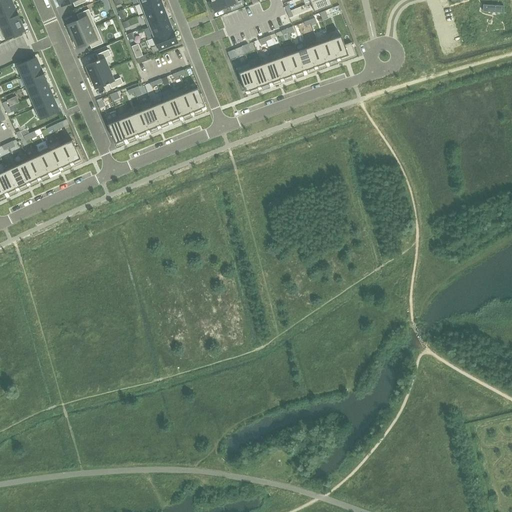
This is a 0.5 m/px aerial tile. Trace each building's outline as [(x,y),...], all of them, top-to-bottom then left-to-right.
[(11,0),(7,0),(0,3),(0,15),(15,9),(11,0)] [(160,0),(147,0),(138,3),(143,15),(163,7),(160,0)] [(210,0),(215,10),(229,5),(231,10),(243,6),(240,0),(238,1),(237,0),(210,0)] [(332,4),(330,0),(317,0),(310,3),(314,11),(332,4)] [(483,4),(483,11),(503,12),(503,6),(483,4)] [(145,19),(147,26),(168,18),(163,7),(143,15),(140,16),(142,20),(145,19)] [(15,9),(0,15),(0,27),(20,19),(19,19),(20,19),(15,9)] [(75,21),(68,24),(73,36),(96,26),(88,9),(76,14),(79,20),(78,20),(75,21)] [(123,9),(118,11),(121,19),(126,17),(123,9)] [(325,10),(319,13),(322,20),(328,18),(325,10)] [(152,38),(172,30),(168,18),(147,26),(152,38)] [(20,19),(0,27),(0,37),(1,40),(24,30),(20,19)] [(96,26),(73,36),(77,47),(85,44),(88,43),(89,42),(91,48),(103,43),(96,26)] [(177,43),(172,30),(152,38),(155,46),(151,47),(153,52),(177,43)] [(328,34),(327,35),(337,62),(336,58),(339,56),(339,57),(341,61),(356,55),(351,42),(344,45),(340,35),(329,39),(328,34)] [(327,35),(316,39),(326,66),(325,62),(328,60),(329,65),(337,62),(327,35)] [(317,43),(306,47),(314,70),(315,70),(313,66),(317,64),(318,69),(326,66),(316,39),(315,39),(317,43)] [(247,44),(242,46),(245,53),(250,51),(247,44)] [(235,49),(237,56),(245,53),(242,46),(235,49)] [(306,47),(295,51),(303,74),(304,74),(302,70),(305,69),(307,73),(314,70),(306,47)] [(99,60),(85,66),(90,77),(109,69),(104,58),(111,55),(108,49),(96,54),(99,60)] [(282,51),(271,55),(281,82),(279,78),(283,77),(284,81),(292,78),(282,51)] [(283,51),(282,51),(292,78),(291,74),(294,73),(296,77),(303,74),(295,51),(284,55),(283,51)] [(138,64),(148,60),(145,54),(136,58),(138,64)] [(272,60),(261,63),(269,86),(270,86),(268,82),(271,81),(272,81),(273,85),(281,82),(271,55),(270,55),(272,60)] [(36,57),(17,65),(22,76),(40,68),(36,57)] [(248,63),(236,67),(245,90),(249,89),(250,93),(258,90),(248,63)] [(249,63),(248,63),(258,90),(257,86),(260,85),(262,89),(269,86),(261,63),(250,67),(249,63)] [(40,68),(22,76),(26,86),(45,78),(41,68),(40,68)] [(109,69),(90,77),(95,88),(108,83),(111,88),(123,83),(120,77),(113,80),(109,69)] [(45,78),(26,86),(31,97),(49,89),(45,78)] [(138,86),(133,88),(134,92),(136,96),(141,93),(138,86)] [(184,87),(173,92),(184,119),(191,116),(190,111),(193,110),(194,114),(195,114),(184,87)] [(184,87),(195,114),(202,111),(201,107),(205,105),(197,87),(186,92),(184,87)] [(49,89),(31,97),(35,107),(54,99),(49,89)] [(117,91),(109,94),(112,100),(119,97),(117,91)] [(173,92),(162,96),(173,123),(180,120),(178,116),(182,115),(183,119),(184,119),(173,92)] [(151,101),(161,128),(169,125),(167,121),(171,119),(172,123),(173,123),(162,96),(161,97),(163,101),(153,105),(151,101)] [(104,105),(101,98),(96,100),(99,107),(104,105)] [(54,99),(35,107),(40,118),(59,110),(54,99)] [(151,101),(140,105),(150,132),(158,129),(156,125),(159,124),(161,128),(151,101)] [(129,110),(128,110),(139,137),(147,134),(145,130),(148,128),(150,132),(140,105),(139,106),(141,110),(131,114),(129,110)] [(128,110),(117,114),(128,141),(136,138),(134,134),(137,133),(139,137),(128,110)] [(118,117),(107,121),(117,146),(125,143),(123,139),(126,137),(128,141),(117,114),(117,115),(118,117)] [(59,122),(52,126),(53,129),(54,131),(62,128),(59,122)] [(59,140),(58,140),(70,166),(71,166),(69,162),(72,161),(74,165),(82,161),(72,139),(61,144),(59,140)] [(12,140),(7,143),(9,147),(9,149),(15,146),(13,141),(12,140)] [(58,140),(47,145),(60,171),(58,167),(61,166),(63,170),(70,166),(58,140)] [(48,147),(38,152),(49,176),(47,172),(50,171),(52,175),(60,171),(47,145),(48,147)] [(38,152),(27,157),(38,181),(36,177),(39,176),(41,180),(49,176),(38,152)] [(16,162),(27,186),(25,182),(29,181),(30,185),(38,181),(27,157),(26,157),(27,160),(17,164),(16,162)] [(16,162),(5,167),(16,191),(15,187),(18,186),(20,190),(27,186),(16,162)] [(5,170),(0,172),(0,185),(5,196),(6,196),(4,192),(7,191),(9,195),(16,191),(5,167),(4,168),(5,170)]
